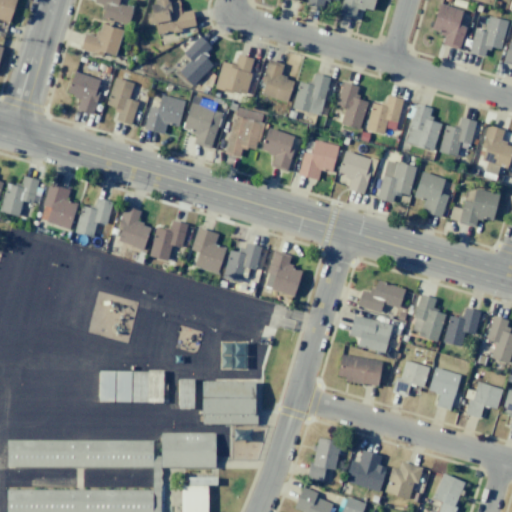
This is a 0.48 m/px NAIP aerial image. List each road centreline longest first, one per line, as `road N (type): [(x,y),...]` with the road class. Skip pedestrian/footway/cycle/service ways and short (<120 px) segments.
road 1 (secondary): [(0,128),(511,281)]
road 2 (residential): [(252,511),(344,231)]
road 3 (residential): [(237,4),(253,23),(511,100)]
road 4 (residential): [(293,397),(511,463)]
road 5 (tertiary): [(13,132),(52,0)]
